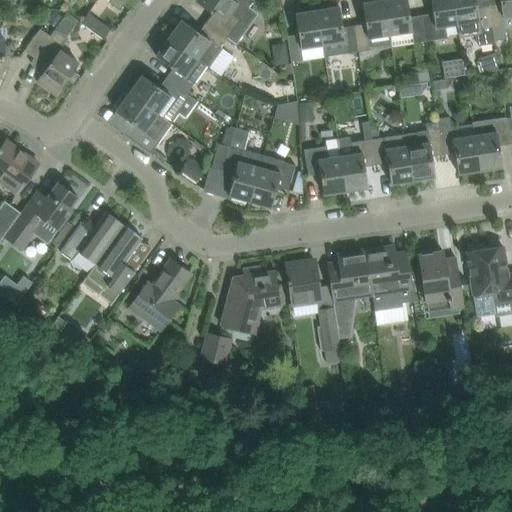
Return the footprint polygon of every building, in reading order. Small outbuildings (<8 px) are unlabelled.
[(126,0),(111,0),(109,3),(119,10),(126,0)] [(195,0),(195,1),(212,13),(205,23),(226,38),(236,45),(243,34),(240,32),(253,14),(247,10),(253,0),(195,0)] [(390,35),(384,0),(383,0),(362,3),(365,24),(354,26),(358,52),(370,50),(369,47),(391,44),(391,46),(392,46),(390,35)] [(425,41),(421,15),(409,17),(406,0),(384,0),(390,35),(411,31),(413,43),(425,41)] [(446,37),(444,26),(457,24),(452,0),(430,0),(432,14),(421,15),(425,41),(437,39),(446,37)] [(452,0),(457,24),(459,37),(474,35),(477,46),(494,43),(494,41),(492,31),(488,5),(483,6),(482,0),(452,0)] [(511,15),(511,0),(492,0),(493,4),(488,5),(492,31),(494,41),(506,39),(502,17),(511,15)] [(358,52),(354,26),(342,28),(339,7),(317,10),(322,45),(324,57),(358,52)] [(322,45),(317,10),(295,14),(298,34),(286,36),(291,62),(303,60),(301,48),(322,45)] [(81,23),(87,28),(103,40),(111,30),(88,13),(81,23)] [(226,38),(205,23),(198,32),(181,20),(168,38),(197,58),(206,65),(209,67),(221,49),(219,48),(226,38)] [(46,41),(47,41),(50,36),(40,29),(24,51),(34,58),(46,41)] [(55,29),(50,36),(47,41),(46,41),(34,58),(30,63),(43,72),(36,81),(55,95),(78,64),(60,51),(68,39),(55,29)] [(168,38),(155,56),(172,68),(165,78),(187,93),(194,83),(206,65),(197,58),(168,38)] [(8,68),(9,56),(4,55),(5,44),(5,40),(0,40),(0,78),(2,79),(3,68),(8,68)] [(5,44),(4,55),(9,56),(12,56),(12,45),(5,44)] [(187,93),(165,78),(159,87),(142,75),(129,93),(162,117),(167,121),(167,120),(171,123),(178,112),(183,106),(180,103),(187,93)] [(117,109),(116,111),(132,123),(125,134),(124,135),(150,154),(158,142),(157,135),(155,127),(162,117),(129,93),(127,95),(123,92),(113,106),(117,109)] [(480,170),(474,136),(463,137),(457,126),(451,127),(449,117),(437,118),(438,121),(443,155),(454,153),(458,174),(480,170)] [(510,144),(506,119),(472,124),(474,136),(480,170),(502,167),(499,146),(510,144)] [(349,137),(337,138),(340,156),(345,191),(367,188),(364,167),(376,165),(372,139),(371,139),(368,121),(361,123),(364,141),(349,143),(349,137)] [(405,134),(412,181),(435,177),(431,156),(443,155),(438,121),(426,123),(427,131),(405,134)] [(226,127),(221,145),(229,147),(235,128),(229,126),(229,128),(226,127)] [(229,147),(222,172),(234,175),(228,195),(249,201),(262,156),(243,151),(248,131),(235,128),(229,147)] [(412,181),(405,134),(372,139),(376,165),(387,163),(390,184),(412,181)] [(304,150),(305,156),(308,175),(320,174),(323,194),(345,191),(340,156),(337,138),(325,140),(326,146),(304,150)] [(0,186),(15,197),(20,190),(26,180),(38,164),(5,141),(0,148),(0,186)] [(221,145),(218,144),(211,169),(222,172),(229,147),(221,145)] [(262,156),(249,201),(271,207),(276,187),(288,190),(295,165),(262,156)] [(188,159),(178,173),(194,185),(204,171),(188,159)] [(58,183),(46,198),(36,191),(32,196),(3,237),(22,251),(34,235),(47,244),(70,212),(68,210),(77,197),(58,183)] [(0,240),(20,213),(4,201),(0,206),(0,240)] [(80,223),(69,239),(59,252),(71,261),(77,252),(95,265),(123,225),(105,212),(90,233),(80,223)] [(142,239),(123,225),(95,265),(86,277),(103,289),(99,294),(111,303),(109,305),(110,306),(139,265),(126,260),(142,239)] [(393,246),(366,251),(372,294),(375,310),(406,305),(405,299),(413,298),(409,273),(409,272),(406,253),(405,253),(394,254),(393,246)] [(511,300),(511,274),(507,275),(502,247),(467,252),(468,260),(466,260),(466,265),(469,264),(473,294),(476,318),(496,315),(494,303),(501,302),(511,300)] [(332,300),(333,308),(338,339),(350,337),(355,297),(372,294),(366,251),(338,255),(339,263),(327,265),(332,300)] [(421,254),(418,255),(423,282),(419,283),(421,296),(425,295),(428,312),(458,308),(463,307),(462,299),(461,292),(458,272),(456,259),(454,260),(444,261),(442,251),(432,253),(432,251),(421,252),(421,254)] [(147,282),(135,298),(128,308),(160,331),(178,305),(172,300),(191,274),(169,259),(151,285),(147,282)] [(320,300),(317,280),(314,261),(286,265),(288,279),(286,280),(287,283),(289,282),(292,304),(320,300)] [(280,306),(278,292),(275,272),(261,274),(260,267),(242,270),(243,277),(233,278),(221,326),(254,334),(261,309),(280,306)] [(4,277),(0,282),(0,293),(16,305),(32,283),(23,277),(16,286),(4,277)] [(24,295),(16,306),(25,313),(33,301),(24,295)] [(339,348),(338,339),(333,308),(318,311),(323,350),(339,348)] [(61,319),(50,334),(79,354),(81,353),(90,339),(85,336),(68,324),(61,319)] [(224,365),(231,339),(207,332),(200,359),(224,365)] [(315,400),(304,402),(307,420),(318,418),(315,400)]
